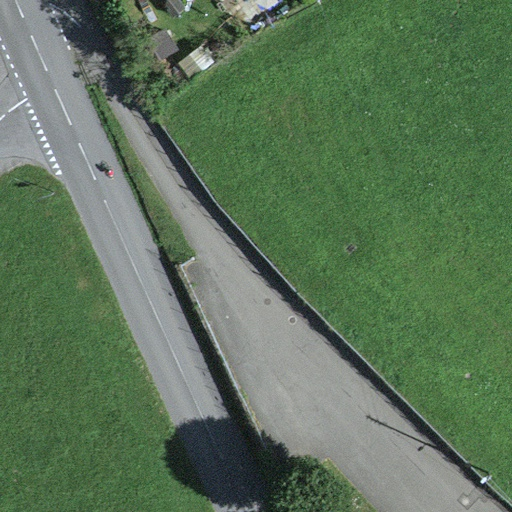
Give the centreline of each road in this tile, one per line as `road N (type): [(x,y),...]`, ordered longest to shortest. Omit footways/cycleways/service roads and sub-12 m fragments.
road 1 (residential): [(184,379),(310,372),(476,511)]
road 2 (tertiary): [(184,379),(46,71)]
road 3 (tertiary): [(246,511),(184,379)]
